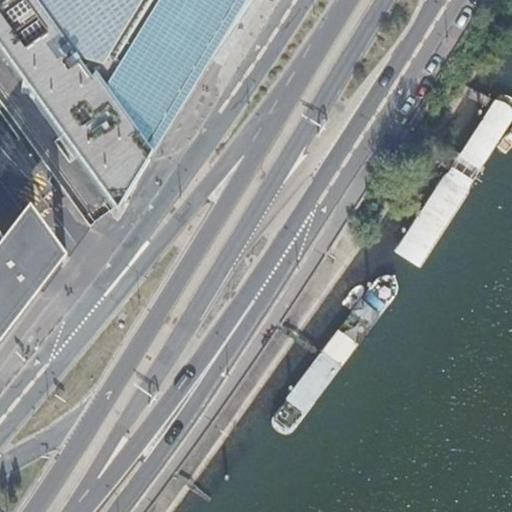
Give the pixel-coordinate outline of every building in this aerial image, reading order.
[(0,0),(0,42),(29,83),(28,91),(36,92),(126,216),(221,60),(263,0),(0,0)] [(36,234),(31,227),(27,232),(14,249),(0,266),(0,354),(59,277),(63,273),(59,267),(36,234)] [(0,229),(0,266),(14,249),(0,229)] [(356,305),(352,308),(251,450),(251,457),(257,464),(263,466),(270,464),(373,319),(373,312),(371,307),(370,304),(361,303),(356,305)] [(224,495),(218,496),(205,511),(226,511),(232,505),(229,500),(224,495)]
